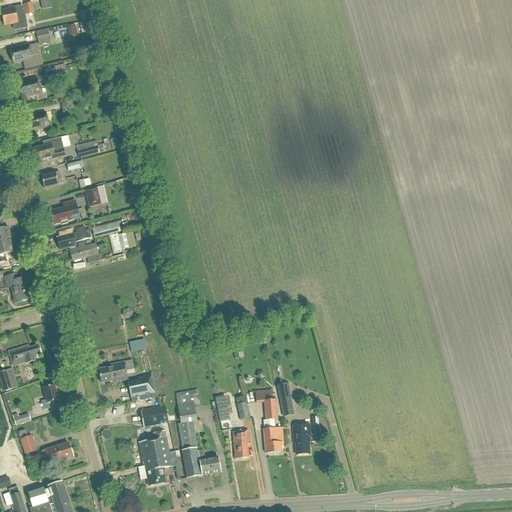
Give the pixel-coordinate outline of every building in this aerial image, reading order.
[(34,14),(32,3),(24,5),(26,16),(34,14)] [(4,27),(13,25),(14,31),(27,29),(23,7),(15,8),(15,7),(8,9),(9,11),(1,12),(4,27)] [(87,22),(79,24),(81,34),(89,32),(89,31),(87,22)] [(69,37),(77,36),(75,26),(67,27),(69,37)] [(38,41),(50,39),(48,32),(36,35),(38,41)] [(18,64),(23,63),(25,70),(43,66),(37,45),(29,46),(29,45),(10,50),(13,64),(18,63),(18,64)] [(90,72),(100,70),(97,58),(87,61),(90,72)] [(45,71),(48,82),(59,80),(57,74),(66,72),(65,66),(45,71)] [(27,98),(41,94),(37,79),(18,84),(21,98),(27,97),(27,98)] [(35,132),(50,128),(46,114),(26,118),(30,132),(35,131),(35,132)] [(48,161),(55,159),(65,157),(61,139),(43,143),(44,147),(34,150),(37,162),(48,160),(48,161)] [(99,153),(109,151),(107,144),(97,147),(99,153)] [(77,152),(78,158),(99,153),(97,147),(82,151),(77,152)] [(67,166),(68,172),(79,169),(78,163),(67,166)] [(44,189),(62,185),(59,173),(41,177),(44,189)] [(85,192),(90,208),(101,205),(97,189),(85,192)] [(76,198),(83,196),(81,190),(74,193),(76,198)] [(68,224),(68,221),(80,218),(76,202),(63,205),(64,210),(51,213),(54,225),(61,223),(62,226),(68,224)] [(94,227),(101,225),(99,218),(92,220),(94,227)] [(95,240),(121,233),(119,222),(92,229),(95,240)] [(0,242),(11,240),(8,228),(0,229),(0,242)] [(76,231),(78,242),(87,240),(85,229),(76,231)] [(69,249),(70,249),(73,248),(74,251),(76,250),(72,235),(71,230),(58,233),(59,238),(56,239),(60,251),(69,249)] [(118,236),(121,251),(129,249),(125,234),(118,236)] [(117,235),(109,236),(114,255),(122,253),(121,251),(118,236),(117,235)] [(11,240),(0,242),(0,256),(14,253),(11,240)] [(72,262),(87,258),(98,255),(96,245),(85,248),(84,243),(78,244),(79,249),(76,250),(74,251),(73,248),(70,249),(70,252),(72,262)] [(15,304),(31,300),(25,279),(17,281),(16,275),(4,278),(7,289),(11,288),(15,304)] [(40,354),(38,346),(29,349),(28,347),(9,353),(13,367),(26,363),(26,364),(35,362),(34,358),(38,357),(38,355),(40,354)] [(114,383),(128,381),(124,363),(106,367),(106,369),(99,370),(101,384),(114,381),(114,383)] [(0,372),(0,378),(4,392),(14,389),(8,370),(0,372)] [(140,382),(128,384),(131,399),(155,394),(151,376),(139,378),(140,382)] [(277,386),(279,397),(283,418),(294,416),(290,395),(289,388),(288,384),(283,385),(277,386)] [(44,411),(54,408),(53,403),(58,401),(54,386),(44,389),(47,401),(42,403),(44,411)] [(265,403),(266,420),(277,420),(276,400),(272,401),(272,390),(255,392),(256,404),(265,403)] [(176,398),(180,424),(179,424),(183,451),(182,451),(187,479),(220,473),(217,458),(217,457),(205,459),(203,451),(197,452),(194,434),(192,423),(197,422),(197,421),(194,407),(200,406),(198,394),(176,398)] [(227,404),(225,397),(215,399),(217,406),(227,404)] [(245,404),(237,405),(240,421),(249,419),(245,404)] [(145,428),(169,424),(165,406),(141,410),(145,428)] [(14,419),(16,426),(31,421),(29,415),(14,419)] [(282,453),(281,443),(276,443),(275,429),(275,428),(274,420),(263,421),(264,430),(263,430),(265,454),(282,453)] [(310,455),(310,443),(311,443),(310,425),(293,426),(293,444),(296,444),(296,456),(310,455)] [(155,456),(169,453),(166,438),(165,432),(153,434),(154,441),(139,444),(143,467),(156,465),(155,456)] [(234,460),(248,459),(247,446),(249,446),(248,432),(232,433),(234,460)] [(21,440),(25,455),(36,451),(32,437),(21,440)] [(46,466),(73,458),(68,444),(42,453),(46,466)] [(156,465),(143,467),(145,467),(149,487),(165,484),(163,470),(172,468),(169,453),(155,456),(156,465)] [(0,480),(0,486),(1,490),(11,486),(8,477),(0,480)] [(71,511),(63,483),(29,494),(33,508),(30,509),(30,511),(71,511)] [(25,511),(20,494),(18,487),(9,490),(10,496),(15,510),(14,511),(11,511),(25,511)]
